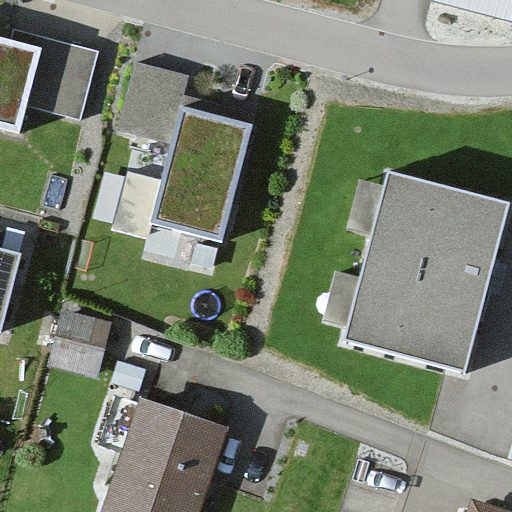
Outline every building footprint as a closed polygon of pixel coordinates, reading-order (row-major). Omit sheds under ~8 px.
[(511,0),(435,0),(435,1),(511,13),(511,0)] [(0,133),(30,141),(51,55),(0,42),(0,133)] [(133,220),(256,253),(302,84),(170,48),(167,60),(150,55),(134,113),(157,119),(148,153),(126,147),(112,199),(137,206),(133,220)] [(355,340),(477,375),(501,290),(511,252),(511,201),(394,169),(391,180),(374,175),(357,232),(380,239),(370,273),(348,266),(333,318),(359,325),(355,340)] [(0,329),(15,270),(0,266),(0,329)] [(49,354),(98,370),(115,318),(65,302),(49,354)] [(106,511),(203,511),(230,433),(142,404),(106,511)]
